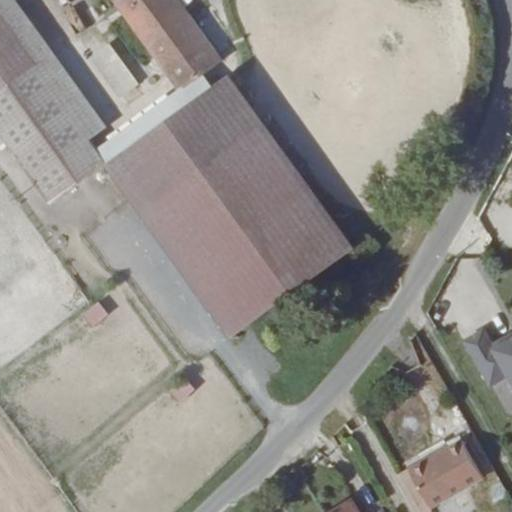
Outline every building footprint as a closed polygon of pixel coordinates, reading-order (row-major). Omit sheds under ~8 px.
[(0,0),(0,132),(49,201),(112,156),(0,0)] [(220,56),(178,0),(108,0),(174,89),(220,56)] [(232,77),(114,159),(236,333),(354,251),(232,77)] [(90,327),(107,318),(99,303),(82,313),(90,327)] [(498,409),(511,401),(511,332),(491,343),(484,328),(462,339),(498,409)] [(165,389),(174,403),(193,391),(184,377),(165,389)] [(460,434),(408,463),(431,503),(483,475),(460,434)] [(364,511),(349,495),(324,502),(332,511),(364,511)] [(332,511),(324,502),(312,511),(332,511)]
